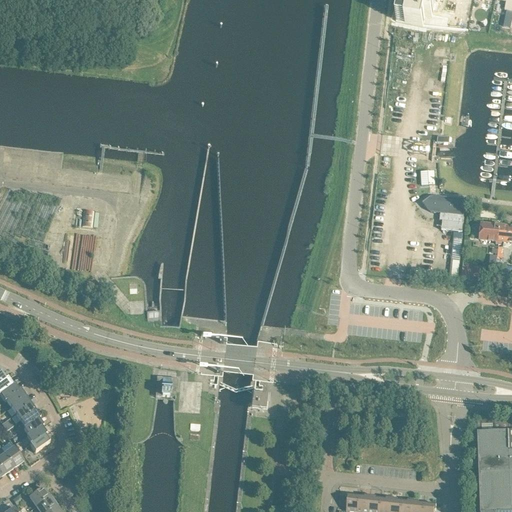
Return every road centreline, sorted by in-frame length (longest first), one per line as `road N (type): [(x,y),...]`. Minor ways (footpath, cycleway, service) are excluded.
road 1 (residential): [(447,307),(351,283),(380,0)]
road 2 (tertiary): [(254,362),(125,342),(0,294)]
road 3 (residential): [(325,511),(329,477),(452,488)]
road 4 (residential): [(42,463),(61,447),(53,413),(20,370),(0,358)]
